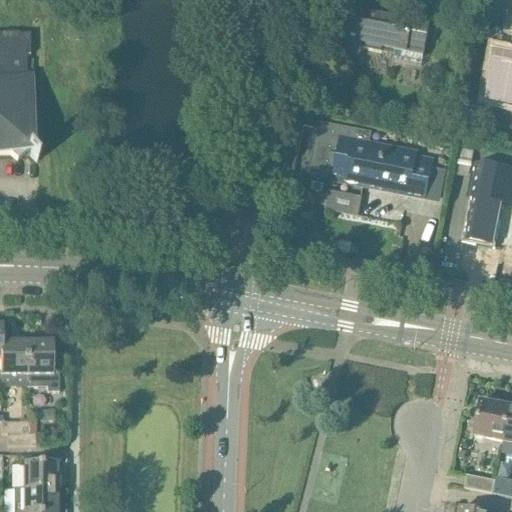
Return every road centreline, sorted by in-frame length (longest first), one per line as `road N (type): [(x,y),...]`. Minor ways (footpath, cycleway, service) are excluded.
road 1 (residential): [(243,295),(252,253),(246,204),(261,15),(272,0)]
road 2 (secondary): [(511,346),(243,295)]
road 3 (tertiary): [(0,267),(243,295)]
road 4 (secondary): [(223,511),(243,295)]
